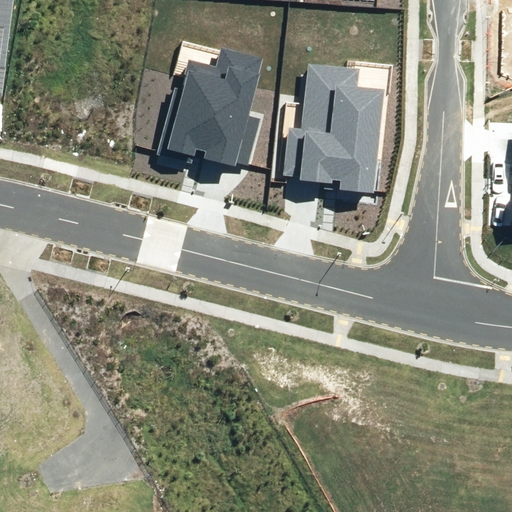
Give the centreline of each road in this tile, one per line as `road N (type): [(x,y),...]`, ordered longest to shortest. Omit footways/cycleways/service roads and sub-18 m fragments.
road 1 (residential): [(0,197),(437,311)]
road 2 (residential): [(437,311),(449,0)]
